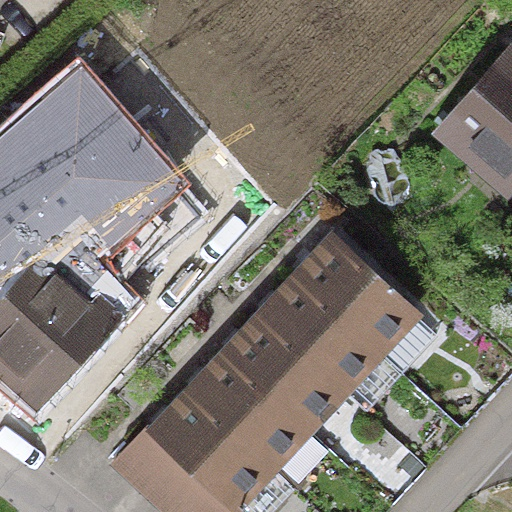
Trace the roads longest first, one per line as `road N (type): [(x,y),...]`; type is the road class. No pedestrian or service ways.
road 1 (unknown): [(4,465),(182,274)]
road 2 (residential): [(511,419),(427,511)]
